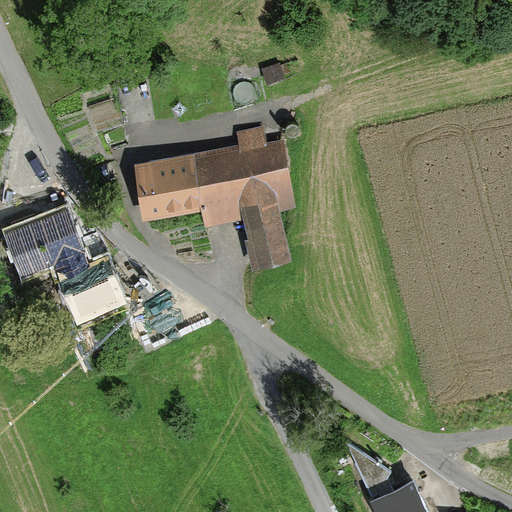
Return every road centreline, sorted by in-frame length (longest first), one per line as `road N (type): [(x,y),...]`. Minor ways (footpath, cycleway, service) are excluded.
road 1 (residential): [(266,338),(138,253),(56,161),(0,42)]
road 2 (residential): [(266,338),(263,375),(329,511)]
road 3 (residential): [(413,443),(266,338)]
